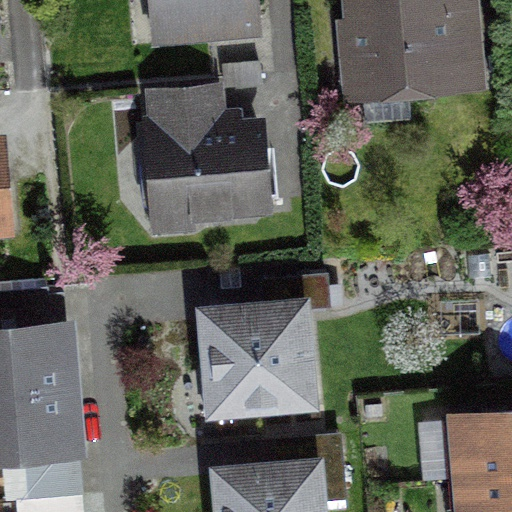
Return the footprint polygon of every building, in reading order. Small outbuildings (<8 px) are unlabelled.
[(1,0),(0,0),(0,71),(9,71),(1,0)] [(271,0),(159,0),(163,53),(275,44),(271,0)] [(483,0),(346,0),(354,106),(490,96),(483,0)] [(230,90),(145,98),(158,236),(285,224),(276,130),(235,134),(230,90)] [(9,152),(0,152),(0,243),(16,242),(9,152)] [(317,307),(212,318),(223,426),(329,415),(317,307)] [(72,414),(65,353),(62,326),(0,333),(0,452),(75,444),(72,414)] [(511,511),(511,414),(466,418),(473,511),(511,511)] [(342,511),(339,467),(228,476),(231,511),(342,511)]
